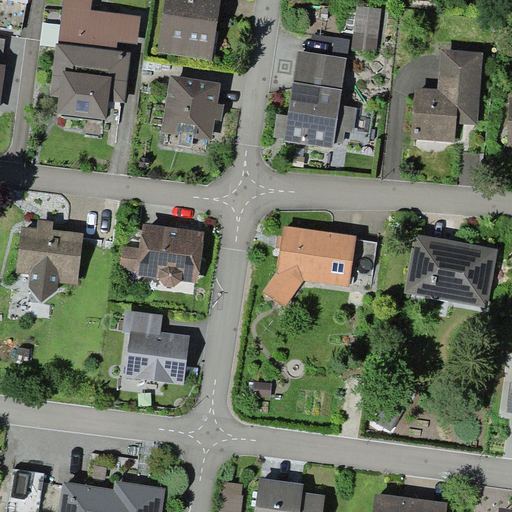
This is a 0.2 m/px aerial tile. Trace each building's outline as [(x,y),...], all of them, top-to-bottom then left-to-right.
[(28,0),(0,0),(0,27),(21,32),(27,3),(28,3),(28,0)] [(63,0),(61,25),(58,45),(117,52),(118,41),(138,43),(141,15),(91,9),(92,0),(63,0)] [(220,0),(164,0),(157,52),(212,60),(220,0)] [(382,8),(357,5),(352,48),(377,51),(382,8)] [(58,45),(61,25),(43,22),(40,45),(56,47),(56,45),(58,45)] [(130,53),(117,52),(58,45),(56,45),(56,47),(50,96),(60,97),(58,113),(107,119),(109,101),(124,103),(130,53)] [(484,52),(442,48),(438,88),(416,86),(411,139),(456,142),(457,123),(478,125),(484,52)] [(346,58),(297,51),(288,115),(277,113),(273,137),(285,139),(285,141),(332,148),(333,142),(342,143),(344,132),(353,133),(357,107),(339,104),(346,58)] [(222,83),(170,75),(161,132),(212,140),(216,119),(222,120),(224,104),(218,104),(222,83)] [(37,228),(21,227),(17,273),(30,275),(29,287),(42,302),(58,290),(59,283),(79,285),(83,233),(53,230),(54,221),(38,220),(37,228)] [(204,231),(142,223),(139,247),(136,270),(136,275),(160,278),(167,288),(171,289),(181,281),(197,283),(204,231)] [(357,236),(283,226),(282,236),(280,248),(276,272),(262,291),(285,308),(304,280),(349,287),(351,271),(357,239),(357,236)] [(499,249),(416,234),(404,293),(488,308),(499,249)] [(377,243),(357,239),(351,271),(372,275),(377,243)] [(136,270),(139,247),(123,245),(120,269),(136,270)] [(160,331),(162,314),(125,310),(123,331),(129,332),(130,328),(160,331)] [(160,331),(130,328),(129,332),(123,376),(184,384),(190,335),(160,331)] [(30,349),(17,346),(14,359),(28,361),(30,349)] [(271,383),(254,381),(253,396),(270,398),(271,383)] [(107,467),(95,465),(91,485),(103,487),(107,467)] [(38,511),(44,473),(12,468),(6,511),(38,511)] [(304,483),(259,478),(255,511),(322,511),(325,495),(303,492),(304,483)] [(91,485),(63,481),(58,511),(162,511),(166,488),(115,480),(113,489),(103,487),(91,485)] [(243,484),(220,481),(217,511),(241,511),(243,496),(241,495),(243,484)] [(446,511),(448,502),(375,493),(372,511),(446,511)]
